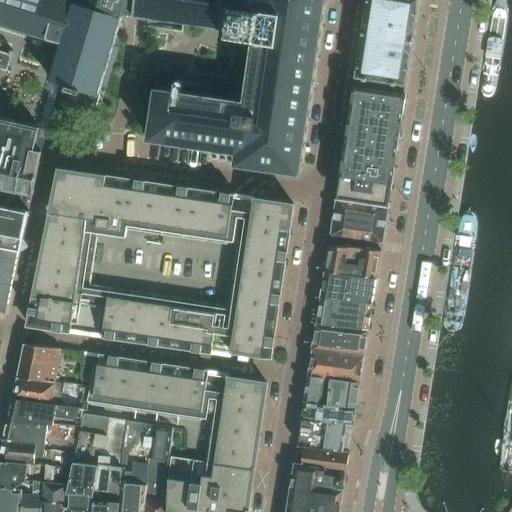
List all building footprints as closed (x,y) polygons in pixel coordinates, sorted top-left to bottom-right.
[(0,0),(0,68),(8,70),(14,51),(10,50),(9,54),(0,51),(0,21),(62,41),(50,79),(68,85),(67,88),(81,92),(82,89),(99,94),(124,11),(137,13),(138,0),(74,0),(74,1),(69,0),(0,0)] [(139,0),(137,13),(216,24),(215,33),(208,32),(199,95),(156,88),(149,139),(238,152),(236,164),(301,173),(302,162),(303,162),(326,0),(139,0)] [(368,0),(357,77),(398,83),(407,85),(412,55),(413,55),(417,27),(420,0),(368,0)] [(504,78),(511,25),(511,18),(493,16),(484,75),(504,78)] [(398,83),(357,77),(355,86),(396,93),(406,94),(407,85),(398,83)] [(404,104),(406,94),(396,93),(355,86),(339,185),(340,185),(338,196),(389,204),(404,104)] [(0,188),(1,188),(0,192),(0,204),(7,206),(12,207),(13,201),(16,191),(16,192),(18,192),(18,191),(33,194),(41,161),(40,160),(42,150),(43,150),(42,149),(41,150),(35,149),(40,127),(0,117),(0,188)] [(486,193),(495,134),(475,131),(466,190),(486,193)] [(51,211),(28,324),(71,331),(76,297),(77,290),(88,218),(98,220),(97,226),(121,229),(123,219),(142,222),(229,235),(249,238),(237,315),(232,350),(271,356),(294,204),(255,198),(235,195),(103,176),(91,174),(88,173),(75,171),(63,170),(60,169),(54,197),(51,211)] [(338,196),(333,233),(383,241),(389,204),(338,196)] [(0,310),(7,312),(19,251),(20,251),(27,247),(22,240),(23,239),(29,211),(12,207),(7,206),(0,204),(0,310)] [(473,276),(482,217),(462,214),(453,273),(473,276)] [(377,277),(381,253),(382,250),(331,245),(327,271),(377,277)] [(327,271),(322,297),(373,303),(377,277),(327,271)] [(103,334),(102,335),(212,352),(231,355),(232,350),(237,315),(177,306),(108,296),(108,302),(105,319),(103,334)] [(76,297),(71,331),(97,335),(97,334),(100,318),(102,318),(105,319),(108,302),(102,301),(76,297)] [(373,303),(322,297),(318,322),(369,329),(373,303)] [(365,356),(369,329),(318,322),(314,349),(365,356)] [(60,358),(61,348),(26,343),(19,377),(55,382),(60,358)] [(361,381),(365,356),(314,349),(310,375),(361,381)] [(94,395),(92,403),(114,407),(116,398),(203,411),(214,413),(213,420),(221,421),(215,465),(213,476),(203,474),(202,482),(184,480),(171,478),(168,497),(167,511),(247,511),(252,487),(254,471),(267,383),(228,377),(229,375),(209,372),(182,368),(100,355),(94,395)] [(511,427),(511,366),(502,426),(511,427)] [(310,375),(306,401),(357,407),(361,381),(310,375)] [(19,377),(14,398),(53,403),(55,391),(63,393),(64,383),(55,382),(19,377)] [(9,419),(49,422),(53,423),(55,415),(78,419),(79,407),(53,403),(14,398),(9,419)] [(344,423),(347,423),(354,424),(357,407),(306,401),(303,418),(313,420),(344,423)] [(92,511),(94,495),(99,464),(99,463),(123,466),(126,421),(80,413),(74,461),(73,466),(67,493),(66,509),(66,511),(92,511)] [(347,428),(347,423),(344,423),(313,420),(303,418),(299,445),(308,446),(340,450),(343,451),(347,428)] [(46,443),(49,422),(9,419),(4,439),(46,443)] [(148,473),(166,475),(174,428),(149,424),(126,421),(123,466),(122,481),(118,511),(143,511),(145,497),(148,473)] [(0,460),(43,463),(45,450),(46,443),(4,439),(0,459),(0,460)] [(350,452),(343,451),(340,450),(308,446),(299,445),(296,463),(305,465),(319,467),(319,466),(331,467),(330,471),(346,473),(350,452)] [(173,457),(172,467),(186,469),(187,459),(173,457)] [(0,460),(0,487),(19,488),(26,485),(44,485),(45,481),(46,464),(43,463),(0,460)] [(66,511),(66,509),(67,493),(73,466),(54,465),(46,463),(46,464),(45,481),(44,485),(44,508),(43,511),(66,511)] [(118,511),(122,481),(123,466),(99,463),(99,464),(94,495),(92,511),(118,511)] [(296,463),(290,499),(299,501),(290,500),(287,511),(340,511),(344,489),(317,485),(319,469),(319,467),(305,465),(296,463)] [(346,473),(330,471),(319,469),(317,485),(344,489),(346,473)] [(164,495),(166,476),(166,475),(148,473),(145,497),(146,497),(144,511),(166,511),(167,503),(168,495),(164,495)] [(26,499),(22,499),(21,511),(43,511),(44,485),(26,485),(26,499)] [(0,487),(0,511),(21,511),(22,499),(23,488),(19,488),(0,487)]
